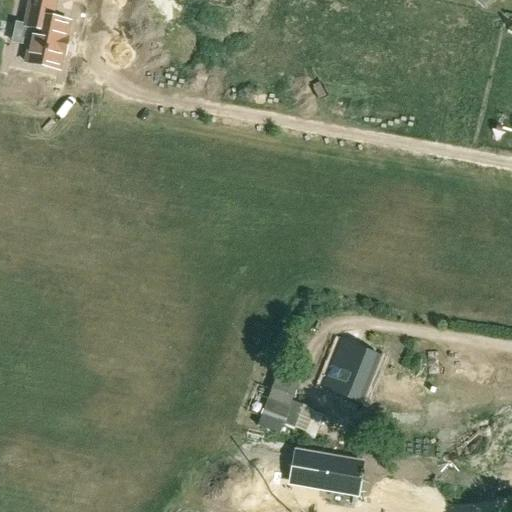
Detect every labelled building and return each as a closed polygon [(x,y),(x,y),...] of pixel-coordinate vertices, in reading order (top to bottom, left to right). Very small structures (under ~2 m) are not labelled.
[(31,0),(26,26),(25,27),(34,29),(30,46),(26,64),(59,70),(62,54),(65,39),(69,22),(52,19),(55,0),(31,0)] [(479,0),(488,8),(496,0),(479,0)] [(341,341),(322,388),(362,404),(381,358),(341,341)] [(298,386),(276,377),(257,426),(291,439),(303,406),(292,402),(298,386)] [(330,459),(325,490),(358,496),(361,476),(364,477),(364,472),(362,471),(363,465),(330,459)] [(295,511),(297,507),(268,502),(266,511),(295,511)]
